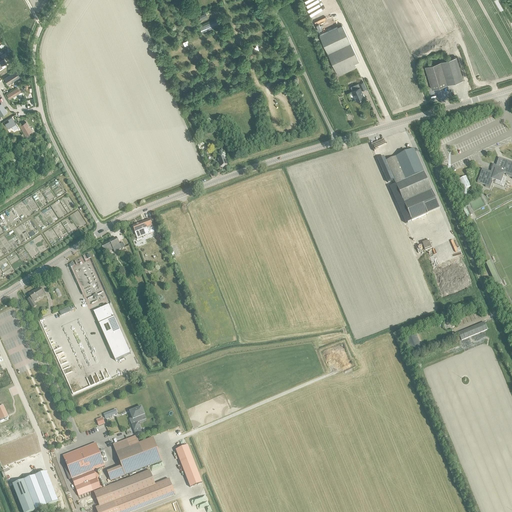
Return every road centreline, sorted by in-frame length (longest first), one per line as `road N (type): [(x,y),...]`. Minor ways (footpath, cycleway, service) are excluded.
road 1 (tertiary): [(101,230),(336,141)]
road 2 (unclassified): [(101,230),(40,109),(33,46),(56,0)]
road 3 (tertiary): [(336,141),(511,87)]
road 4 (unclassified): [(336,141),(263,0)]
road 5 (tertiary): [(0,297),(101,230)]
